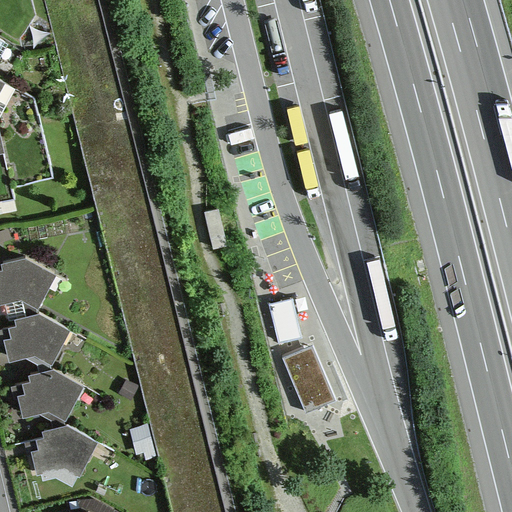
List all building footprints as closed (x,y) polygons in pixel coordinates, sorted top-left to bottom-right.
[(228,246),(219,209),(205,212),(214,249),(228,246)] [(33,310),(53,273),(24,257),(0,263),(0,304),(16,301),(33,310)] [(280,301),(269,304),(278,343),(302,337),(292,298),(280,301)] [(48,365),(69,328),(39,311),(12,319),(14,326),(5,328),(13,360),(31,357),(48,365)] [(314,346),(284,358),(307,413),(336,400),(314,346)] [(63,421),(84,384),(54,367),(27,375),(29,382),(21,384),(29,416),(47,412),(63,421)] [(72,478),(93,441),(63,424),(36,431),(38,439),(30,441),(38,473),(56,469),(72,478)]
